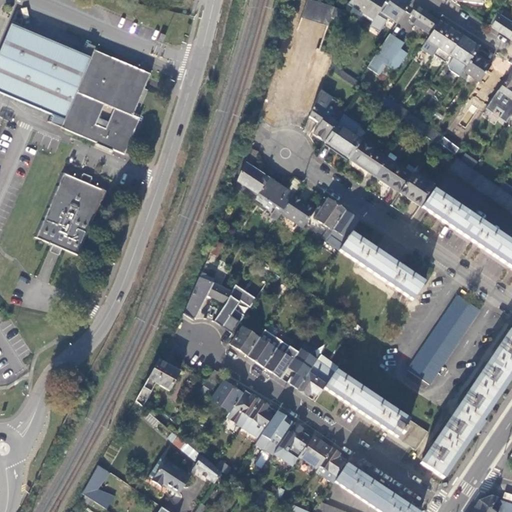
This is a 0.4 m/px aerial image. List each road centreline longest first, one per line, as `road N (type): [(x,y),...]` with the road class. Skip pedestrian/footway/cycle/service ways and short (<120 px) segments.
road 1 (tertiary): [(0,434),(99,333),(124,285),(212,0)]
road 2 (residential): [(450,511),(197,343)]
road 3 (residential): [(281,149),(511,305)]
